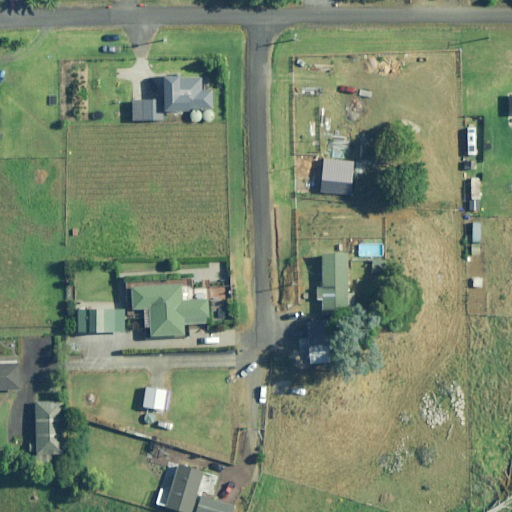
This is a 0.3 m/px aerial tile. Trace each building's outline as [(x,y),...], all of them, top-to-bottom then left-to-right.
[(207,78),(165,77),(165,110),(191,111),(191,121),(213,121),(214,89),(207,89),(207,78)] [(157,120),(157,100),(133,100),(133,120),(157,120)] [(356,161),(324,159),(321,192),(353,195),(356,161)] [(479,177),(467,178),(468,213),(481,212),(479,177)] [(483,223),(475,223),(475,242),(483,242),(483,223)] [(482,246),(473,246),(474,264),(483,264),(482,246)] [(351,258),(322,259),(324,320),(303,321),(304,344),(354,343),(351,258)] [(388,260),(373,259),(372,273),(387,274),(388,260)] [(181,286),(130,290),(132,314),(146,313),(148,337),(184,334),(183,325),(212,322),(210,297),(182,299),(181,286)] [(126,332),(126,310),(78,311),(79,333),(126,332)] [(0,391),(22,391),(22,362),(0,361),(0,391)] [(168,391),(146,388),(144,407),(166,410),(168,391)] [(62,454),(61,401),(36,402),(37,454),(62,454)] [(189,511),(201,472),(175,465),(163,509),(174,511),(189,511)]
